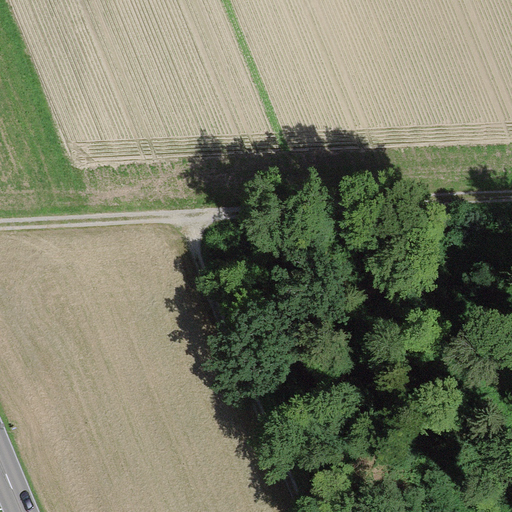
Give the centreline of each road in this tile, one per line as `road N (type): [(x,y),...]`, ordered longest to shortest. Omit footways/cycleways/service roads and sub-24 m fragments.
road 1 (track): [(0,221),(511,198)]
road 2 (track): [(306,511),(202,255),(192,210)]
